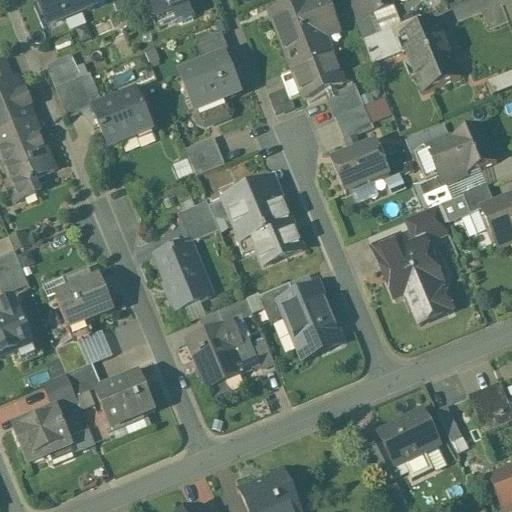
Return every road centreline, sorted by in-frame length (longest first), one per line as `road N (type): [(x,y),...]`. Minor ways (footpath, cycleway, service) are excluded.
road 1 (residential): [(391,384),(293,140)]
road 2 (residential): [(206,459),(103,220)]
road 3 (residential): [(206,459),(391,384)]
road 4 (residential): [(81,511),(206,459)]
road 5 (residential): [(391,384),(511,333)]
